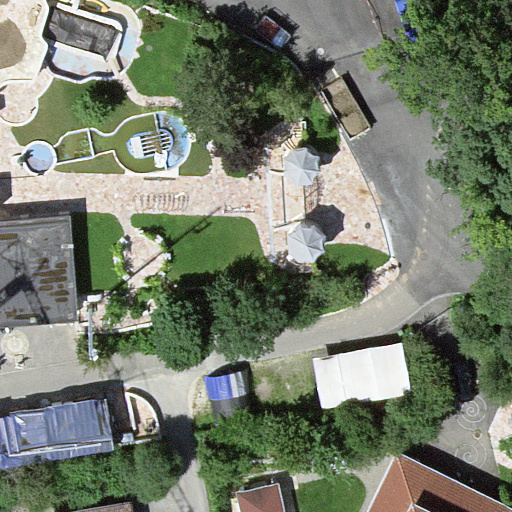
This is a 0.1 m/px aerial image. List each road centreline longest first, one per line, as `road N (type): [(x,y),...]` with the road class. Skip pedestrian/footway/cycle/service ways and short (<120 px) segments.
road 1 (residential): [(479,250),(387,319),(159,360)]
road 2 (residential): [(360,82),(479,250)]
road 3 (residential): [(159,360),(0,386)]
road 4 (residential): [(360,82),(224,0)]
road 5 (residential): [(159,360),(192,511)]
road 6 (unclassified): [(511,96),(360,82)]
